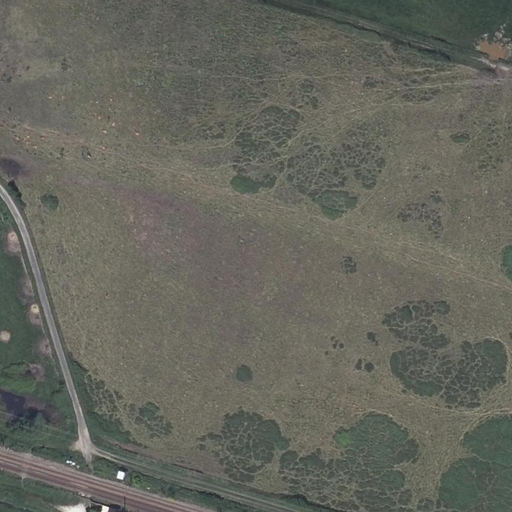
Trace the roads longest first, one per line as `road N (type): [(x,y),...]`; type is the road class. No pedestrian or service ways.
road 1 (unclassified): [(0,189),(22,218),(87,457)]
road 2 (track): [(86,443),(99,454),(290,511)]
